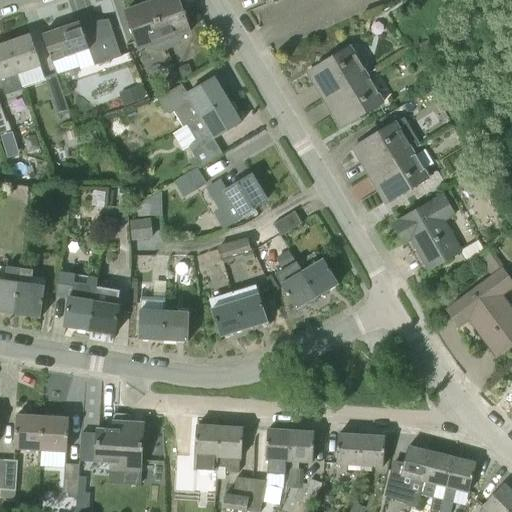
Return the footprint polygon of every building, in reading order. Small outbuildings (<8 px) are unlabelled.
[(179,0),(159,0),(151,3),(167,49),(171,47),(176,44),(179,40),(182,35),(191,32),(179,0)] [(167,49),(151,3),(125,12),(139,50),(146,47),(152,50),(158,51),(164,50),(167,49)] [(43,35),(57,74),(67,70),(68,71),(79,67),(80,70),(94,65),(94,67),(121,57),(109,24),(83,33),(81,25),(65,30),(64,27),(43,35)] [(22,89),(45,81),(46,81),(45,78),(30,35),(6,44),(20,87),(21,87),(22,89)] [(429,40),(420,44),(425,56),(434,52),(429,40)] [(4,93),(20,87),(6,44),(0,45),(0,89),(2,88),(4,93)] [(308,73),(324,101),(367,75),(350,48),(308,73)] [(192,75),(190,70),(183,66),(177,68),(181,79),(192,75)] [(56,75),(45,78),(46,81),(45,81),(54,107),(58,119),(70,115),(66,102),(57,74),(56,75)] [(367,75),(324,101),(340,128),(383,103),(367,75)] [(170,115),(191,101),(200,116),(228,98),(215,78),(187,95),(182,85),(156,100),(164,113),(170,115)] [(145,98),(140,86),(118,94),(123,106),(145,98)] [(12,99),(20,126),(32,122),(25,96),(12,99)] [(200,116),(187,125),(196,140),(192,143),(188,148),(194,158),(189,161),(192,165),(188,168),(190,173),(222,153),(220,149),(214,139),(242,122),(228,98),(200,116)] [(0,104),(0,134),(11,131),(8,121),(6,122),(0,104)] [(353,149),(370,177),(413,151),(412,150),(421,145),(404,118),(353,149)] [(413,151),(370,177),(386,204),(418,184),(425,196),(445,184),(437,171),(428,176),(413,151)] [(182,197),(204,184),(196,170),(174,183),(182,197)] [(215,213),(224,228),(242,218),(241,216),(267,201),(252,176),(226,192),(220,181),(208,189),(220,210),(215,213)] [(130,197),(133,204),(145,199),(141,192),(130,197)] [(468,266),(477,258),(484,253),(478,241),(460,250),(443,221),(454,216),(443,197),(394,225),(405,243),(412,239),(429,269),(459,252),(468,266)] [(279,234),(281,236),(302,224),(295,212),(274,224),(279,234)] [(133,239),(153,237),(151,221),(131,223),(133,239)] [(234,244),(218,250),(220,257),(221,259),(251,250),(249,243),(247,241),(234,244)] [(484,253),(477,258),(492,278),(448,310),(459,326),(469,319),(496,356),(511,344),(511,320),(497,299),(511,287),(511,281),(504,270),(506,268),(490,248),(484,253)] [(254,258),(252,253),(242,255),(244,261),(254,258)] [(324,260),(303,273),(317,297),(339,284),(324,260)] [(317,297),(303,273),(296,262),(275,275),(281,285),(296,310),(317,297)] [(0,310),(15,313),(20,269),(6,267),(4,281),(0,280),(0,310)] [(20,269),(15,313),(39,316),(39,318),(41,319),(45,287),(32,285),(33,271),(20,269)] [(66,327),(90,331),(96,287),(97,287),(98,278),(75,276),(75,274),(60,271),(56,296),(69,299),(64,328),(66,328),(66,327)] [(139,340),(164,341),(165,312),(166,282),(153,281),(152,298),(140,297),(139,311),(140,311),(139,340)] [(256,286),(233,293),(244,330),(268,323),(260,297),(256,286)] [(96,287),(90,331),(113,335),(113,336),(115,336),(120,306),(117,305),(119,291),(97,287),(96,287)] [(244,330),(233,293),(209,301),(212,310),(221,337),(244,330)] [(165,312),(164,341),(188,342),(190,314),(165,312)] [(15,449),(41,451),(43,417),(17,416),(15,449)] [(43,417),(41,451),(67,453),(69,419),(43,417)] [(96,461),(141,463),(144,424),(113,422),(113,431),(98,430),(96,461)] [(195,455),(218,456),(220,428),(197,426),(195,455)] [(220,428),(218,456),(217,468),(225,468),(225,473),(238,474),(239,458),(242,458),(244,429),(220,428)] [(290,461),(292,432),(268,430),(266,459),(268,459),(268,474),(285,475),(285,466),(290,466),(290,461)] [(315,433),(292,432),(290,461),(313,462),(315,433)] [(337,464),(360,465),(362,436),(338,435),(337,464)] [(362,436),(360,465),(384,467),(386,438),(362,436)] [(424,481),(431,453),(408,447),(401,475),(409,477),(414,478),(410,493),(407,506),(417,509),(424,481)] [(444,486),(442,499),(443,499),(454,458),(431,453),(424,481),(444,486)] [(443,499),(440,511),(465,511),(467,506),(458,504),(462,491),(469,492),(476,464),(454,458),(443,499)] [(16,491),(17,462),(3,461),(2,490),(16,491)] [(63,493),(76,495),(79,466),(66,465),(63,493)] [(236,478),(233,495),(225,494),(222,509),(223,511),(225,511),(238,511),(246,511),(252,480),(236,478)] [(311,479),(303,501),(314,505),(322,484),(311,479)] [(252,480),(246,511),(249,511),(260,511),(266,481),(252,480)] [(480,511),(508,511),(511,509),(511,493),(504,485),(483,506),(485,508),(480,511)] [(16,491),(2,490),(1,498),(15,499),(16,491)] [(361,491),(358,497),(366,501),(368,495),(361,491)] [(88,511),(90,493),(78,493),(78,495),(77,495),(75,511),(88,511)] [(429,511),(440,511),(443,499),(442,499),(433,497),(429,511)] [(355,501),(349,511),(359,511),(363,505),(355,501)]
